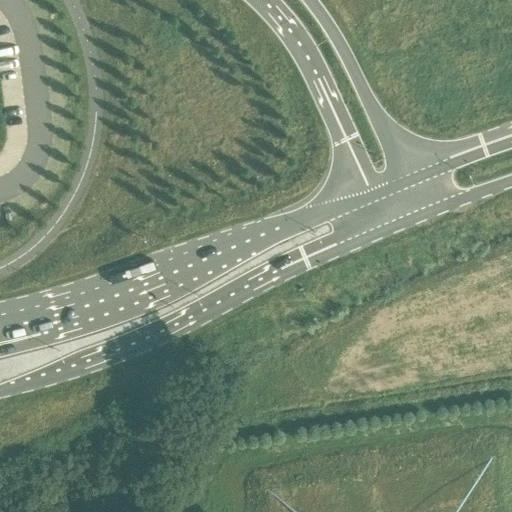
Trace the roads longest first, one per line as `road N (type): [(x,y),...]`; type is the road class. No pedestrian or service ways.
road 1 (secondary): [(0,391),(161,338),(403,222)]
road 2 (secondary): [(369,194),(172,281),(0,335)]
road 3 (tertiary): [(262,0),(313,69),(369,194)]
road 4 (tertiary): [(407,178),(308,0)]
